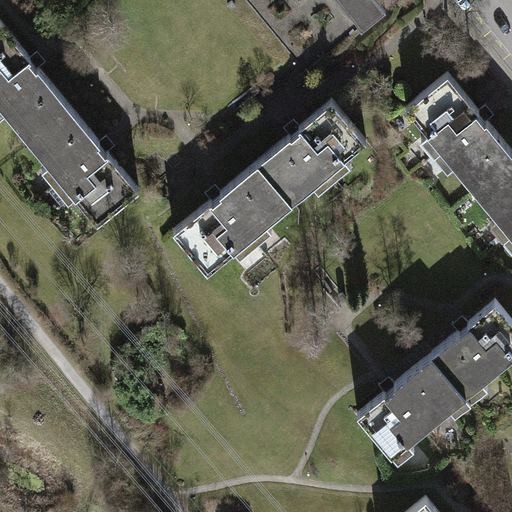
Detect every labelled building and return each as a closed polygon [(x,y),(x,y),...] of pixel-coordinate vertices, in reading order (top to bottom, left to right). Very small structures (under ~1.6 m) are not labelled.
[(377,0),(337,0),(362,30),(386,10),(377,0)] [(23,134),(62,102),(22,54),(0,27),(0,111),(2,109),(23,134)] [(473,103),(442,66),(400,102),(420,126),(413,132),(440,164),(447,158),(468,182),(510,147),(473,103)] [(248,154),(282,196),(304,178),(311,186),(345,159),(338,150),(358,134),(324,92),(294,116),(248,154)] [(100,148),(62,102),(23,134),(47,163),(38,170),(62,200),(71,192),(94,219),(133,187),(100,148)] [(511,149),(510,147),(468,182),(492,212),(484,218),(511,250),(511,248),(511,149)] [(248,154),(202,192),(165,222),(199,263),(225,241),(233,251),(266,224),(259,215),(282,196),(248,154)] [(511,357),(511,324),(494,303),(470,323),(427,358),(458,395),(464,402),(482,387),(476,380),(509,353),(511,357)] [(445,417),(464,402),(458,395),(427,358),(385,393),(356,417),(392,461),(412,445),(406,437),(440,410),(445,417)] [(443,511),(431,498),(414,511),(443,511)]
